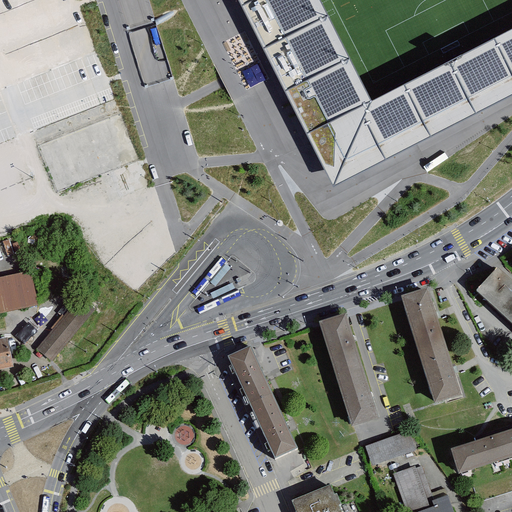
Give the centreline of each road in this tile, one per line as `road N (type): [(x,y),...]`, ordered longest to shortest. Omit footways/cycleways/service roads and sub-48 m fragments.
road 1 (secondary): [(511,208),(418,263),(195,343)]
road 2 (residential): [(195,343),(273,511)]
road 3 (secondary): [(50,511),(74,437),(109,385)]
road 4 (unknown): [(0,211),(46,188),(79,210),(126,218)]
